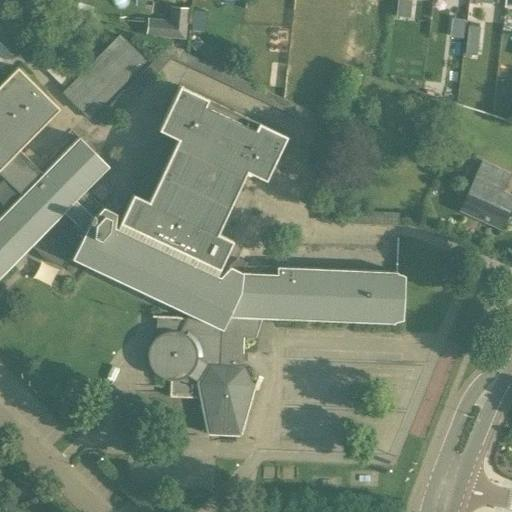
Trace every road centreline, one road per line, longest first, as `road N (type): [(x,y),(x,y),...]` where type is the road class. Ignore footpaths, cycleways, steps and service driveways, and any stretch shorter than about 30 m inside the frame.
road 1 (tertiary): [(511,354),(466,399),(436,478)]
road 2 (tertiary): [(460,484),(511,358)]
road 3 (residential): [(94,511),(0,419)]
